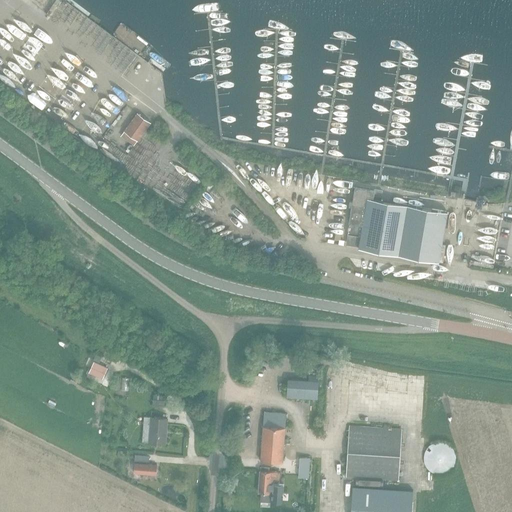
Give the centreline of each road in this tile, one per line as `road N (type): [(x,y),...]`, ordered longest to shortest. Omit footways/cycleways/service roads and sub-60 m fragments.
road 1 (secondary): [(436,325),(219,285),(174,267),(42,176)]
road 2 (residential): [(42,176),(77,222),(197,314),(225,326)]
road 3 (residential): [(225,326),(436,325)]
road 4 (residential): [(210,511),(225,326)]
